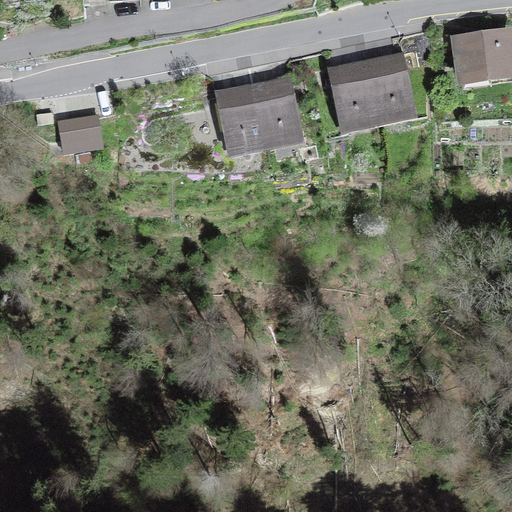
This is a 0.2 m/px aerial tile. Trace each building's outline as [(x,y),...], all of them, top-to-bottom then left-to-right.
[(511,34),(456,42),(462,83),(511,76),(511,62),(511,61),(511,34)] [(367,67),(378,121),(399,117),(397,109),(402,108),(404,107),(406,105),(407,104),(407,100),(405,93),(411,92),(404,59),(367,67)] [(378,121),(367,67),(328,75),(341,136),(374,129),(372,122),(378,121)] [(254,91),(265,145),(270,144),(271,151),(304,144),(291,83),(254,91)] [(265,145),(254,91),(216,98),(223,131),(229,130),(233,151),(265,145)] [(98,119),(58,126),(63,156),(103,150),(98,119)]
